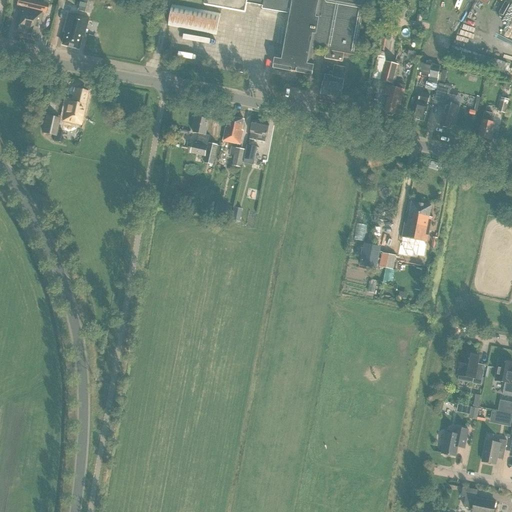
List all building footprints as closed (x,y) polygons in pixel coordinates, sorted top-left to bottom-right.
[(46,13),(48,4),(31,0),(17,0),(16,6),(23,7),(17,31),(27,33),(36,36),(39,24),(40,24),(42,12),(46,13)] [(89,18),(90,14),(93,2),(86,0),(80,0),(78,11),(83,12),(82,16),(75,14),(74,15),(68,13),(64,31),(66,32),(63,44),(78,49),(81,36),(84,37),(89,18)] [(205,0),(204,5),(245,13),(247,3),(263,6),(262,9),(287,13),(279,56),(276,56),(274,68),(312,75),(314,63),(311,62),(314,48),(326,50),(325,59),(343,62),(344,54),(355,56),(365,0),(205,0)] [(217,35),(221,12),(172,4),(169,26),(217,35)] [(359,46),(357,57),(363,58),(365,47),(359,46)] [(470,63),(474,52),(452,46),(449,56),(470,63)] [(496,59),(493,69),(504,73),(507,63),(496,59)] [(400,105),(404,90),(392,87),(398,65),(386,62),(381,81),(388,83),(385,94),(389,96),(385,111),(395,114),(397,104),(400,105)] [(440,67),(423,64),(421,76),(438,79),(440,67)] [(343,86),(346,67),(334,65),(332,76),(325,75),(324,82),(323,82),(321,94),(341,98),(343,86)] [(438,90),(439,85),(426,82),(425,87),(438,90)] [(455,125),(460,106),(453,104),(455,96),(449,95),(451,87),(439,84),(434,103),(445,106),(440,126),(451,129),(452,125),(455,125)] [(83,105),(86,92),(77,90),(74,103),(68,102),(64,120),(80,124),(84,106),(83,105)] [(428,103),(430,95),(420,93),(417,103),(416,103),(412,118),(424,122),(428,106),(424,105),(425,102),(428,103)] [(505,113),(509,99),(501,97),(497,111),(505,113)] [(491,122),(493,114),(485,112),(483,120),(482,120),(478,136),(491,140),(495,123),(491,122)] [(55,135),(59,119),(47,116),(43,133),(55,135)] [(207,127),(208,119),(197,117),(196,123),(195,123),(193,133),(199,134),(197,144),(192,143),(190,154),(205,157),(209,136),(205,135),(207,127)] [(242,130),(244,120),(229,117),(227,127),(226,127),(223,140),(227,141),(227,142),(240,144),(243,131),(242,130)] [(267,136),(269,125),(253,121),(251,133),(250,139),(265,142),(266,136),(267,136)] [(181,130),(174,129),(172,140),(179,141),(181,130)] [(218,145),(209,143),(204,163),(213,165),(218,145)] [(254,161),(257,147),(247,144),(244,159),(254,161)] [(241,167),(244,150),(236,148),(232,165),(241,167)] [(429,217),(431,206),(412,202),(409,213),(407,212),(399,252),(417,255),(417,254),(424,255),(432,217),(429,217)] [(370,263),(377,265),(380,249),(373,248),(373,245),(365,244),(360,266),(369,268),(370,263)] [(398,270),(401,257),(383,253),(380,267),(398,270)] [(476,369),(479,356),(463,353),(462,358),(461,358),(459,369),(460,369),(459,373),(474,376),(473,383),(481,385),(484,371),(476,369)] [(511,376),(511,373),(511,362),(499,360),(495,380),(505,382),(503,395),(511,396),(511,376)] [(511,402),(501,400),(498,412),(511,414),(511,402)] [(471,407),(469,418),(477,420),(479,409),(471,407)] [(510,427),(511,418),(511,415),(502,413),(500,425),(510,427)] [(467,429),(455,427),(453,434),(444,432),(441,453),(456,456),(457,447),(464,448),(467,429)] [(503,460),(507,441),(499,440),(498,444),(486,441),(482,462),(495,465),(496,459),(503,460)] [(493,511),(495,503),(476,499),(478,490),(463,487),(461,497),(465,497),(464,506),(474,508),(472,511),(493,511)]
